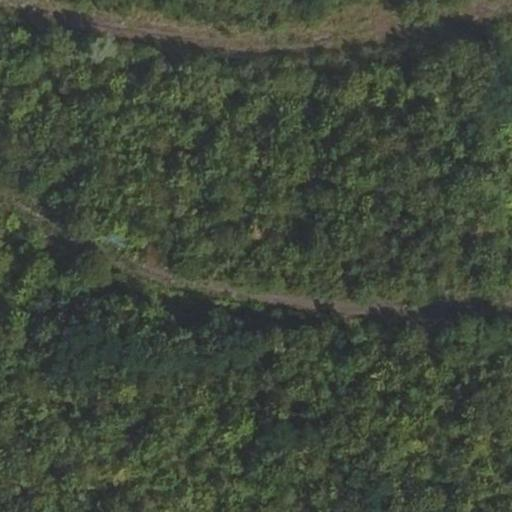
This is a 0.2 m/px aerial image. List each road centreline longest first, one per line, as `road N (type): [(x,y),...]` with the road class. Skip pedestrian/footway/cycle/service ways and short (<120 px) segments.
road 1 (track): [(511,320),(430,324),(230,303),(45,232),(0,198)]
road 2 (track): [(0,2),(177,45),(294,48),(511,5)]
